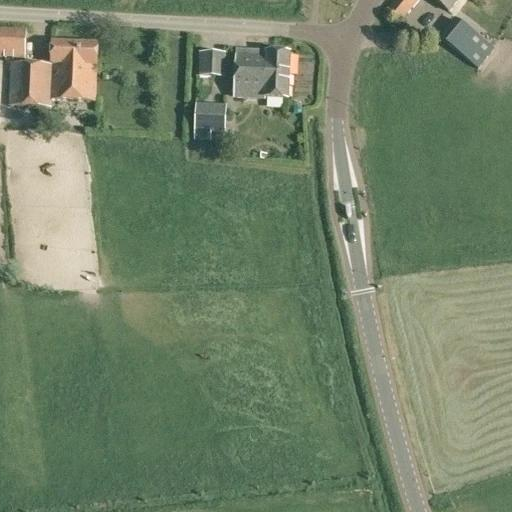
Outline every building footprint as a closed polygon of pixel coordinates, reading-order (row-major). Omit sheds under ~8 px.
[(402,24),(421,0),(396,0),(387,12),(402,24)] [(431,0),(449,14),(460,0),(431,0)] [(478,72),(495,52),(456,21),(440,41),(478,72)] [(0,59),(25,60),(27,30),(0,28),(0,59)] [(97,68),(97,47),(52,45),(51,66),(11,65),(8,108),(52,110),(52,102),(96,104),(97,69),(97,68)] [(224,46),(193,45),(191,84),(223,85),(224,46)] [(265,55),(237,54),(234,99),(262,101),(288,102),(290,55),(265,55)] [(194,133),(194,140),(212,141),(212,134),(226,135),(227,108),(195,106),(194,133)]
